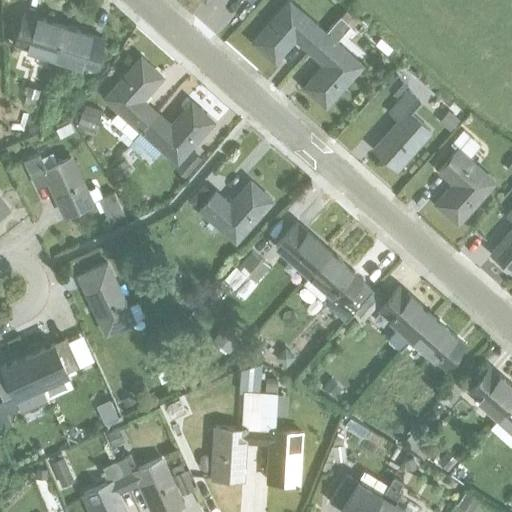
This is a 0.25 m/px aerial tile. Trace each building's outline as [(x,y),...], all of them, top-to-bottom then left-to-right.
[(308,49),(327,29),(294,0),(285,0),(251,40),(275,61),(296,38),(308,49)] [(327,29),(308,49),(322,61),(301,85),(326,106),(365,62),(337,38),(357,17),(346,8),(327,29)] [(54,57),(65,24),(24,11),(13,45),(54,57)] [(65,24),(54,57),(95,70),(105,37),(65,24)] [(134,139),(160,112),(146,99),(166,76),(141,53),(102,98),(118,112),(110,120),(124,132),(119,136),(128,145),(134,139)] [(397,72),(387,84),(397,93),(407,80),(397,72)] [(29,85),(24,103),(35,107),(40,88),(29,85)] [(397,117),(371,145),(398,168),(433,128),(411,109),(421,98),(408,86),(387,108),(397,117)] [(160,112),(134,139),(136,141),(133,146),(141,153),(145,149),(155,158),(161,150),(178,164),(176,168),(186,176),(202,157),(192,148),(217,121),(192,99),(171,122),(160,112)] [(78,110),(74,121),(79,122),(78,127),(95,135),(99,129),(104,110),(86,105),(84,112),(78,110)] [(46,106),(43,114),(55,118),(57,109),(46,106)] [(449,107),(439,118),(450,127),(460,116),(449,107)] [(58,126),(62,134),(76,127),(72,119),(58,126)] [(451,180),(433,201),(458,223),(498,178),(470,154),(481,142),(462,125),(450,140),(456,145),(437,168),(451,180)] [(46,166),(58,161),(53,150),(42,156),(46,166)] [(46,166),(42,156),(41,153),(26,160),(38,186),(49,181),(65,215),(95,201),(73,154),(58,161),(46,166)] [(125,159),(113,168),(120,179),(133,170),(125,159)] [(216,189),(197,209),(236,244),(276,200),(251,177),(231,201),(216,189)] [(203,183),(190,198),(198,206),(212,190),(203,183)] [(115,191),(99,198),(109,220),(125,213),(115,191)] [(0,217),(12,209),(0,192),(0,217)] [(511,218),(511,223),(489,249),(511,269),(511,204),(505,213),(511,218)] [(310,275),(331,251),(296,219),(274,244),(310,275)] [(236,266),(224,278),(244,298),(271,266),(251,249),(237,265),(246,273),(245,274),(236,266)] [(331,251),(310,275),(303,283),(346,320),(355,310),(374,290),(331,251)] [(129,304),(137,300),(127,278),(118,282),(109,261),(79,274),(106,333),(136,318),(129,304)] [(411,338),(433,313),(400,284),(377,309),(398,326),(388,338),(401,350),(411,338)] [(374,290),(355,310),(365,319),(387,294),(378,285),(374,290)] [(129,304),(136,318),(145,314),(138,300),(137,300),(129,304)] [(433,313),(411,338),(445,368),(468,344),(433,313)] [(227,324),(213,339),(228,352),(242,337),(227,324)] [(68,340),(80,366),(94,359),(83,334),(68,340)] [(30,354),(43,386),(68,374),(70,373),(69,371),(80,366),(68,340),(66,337),(30,354)] [(253,342),(242,354),(253,363),(264,351),(253,342)] [(285,347),(276,357),(286,366),(296,356),(285,347)] [(43,386),(30,354),(0,367),(0,392),(4,401),(15,396),(22,411),(48,399),(43,386)] [(258,443),(262,391),(259,391),(262,364),(242,370),(241,393),(244,393),(242,426),(213,425),(211,478),(246,480),(248,442),(258,443)] [(498,418),(511,402),(511,383),(490,364),(466,390),(498,418)] [(43,386),(48,399),(74,387),(68,374),(43,386)] [(262,391),(258,443),(268,443),(266,481),(301,483),(304,430),(275,428),(279,378),(265,377),(264,391),(262,391)] [(332,378),(324,390),(332,396),(342,387),(332,378)] [(456,379),(443,394),(451,401),(464,386),(456,379)] [(136,396),(132,387),(121,392),(126,402),(136,396)] [(111,397),(96,404),(108,427),(124,420),(122,416),(119,417),(111,397)] [(359,401),(353,404),(358,414),(364,411),(359,401)] [(511,402),(498,418),(511,430),(511,402)] [(320,408),(319,420),(330,420),(331,408),(320,408)] [(351,417),(345,427),(363,438),(369,429),(351,417)] [(118,428),(107,433),(113,445),(124,440),(118,428)] [(337,432),(323,465),(329,468),(334,459),(335,460),(347,458),(344,435),(337,432)] [(411,434),(405,441),(424,458),(431,450),(411,434)] [(447,450),(438,461),(448,470),(457,459),(447,450)] [(118,459),(130,487),(139,483),(151,511),(168,511),(186,504),(164,455),(138,467),(132,453),(118,459)] [(404,456),(407,466),(417,463),(414,454),(404,456)] [(64,458),(52,462),(62,487),(75,481),(64,458)] [(130,487),(118,459),(101,466),(101,469),(108,481),(81,492),(90,511),(128,511),(120,492),(130,487)] [(182,463),(172,467),(183,494),(195,488),(186,469),(185,469),(182,463)] [(37,466),(37,480),(48,481),(48,466),(37,466)] [(345,511),(371,511),(389,484),(364,470),(358,479),(347,473),(330,501),(345,511)] [(17,476),(22,486),(34,481),(29,471),(17,476)] [(389,484),(371,511),(420,511),(422,509),(409,501),(406,507),(395,500),(402,490),(399,488),(403,481),(394,476),(389,484)] [(466,490),(457,505),(469,511),(471,511),(480,500),(466,490)]
